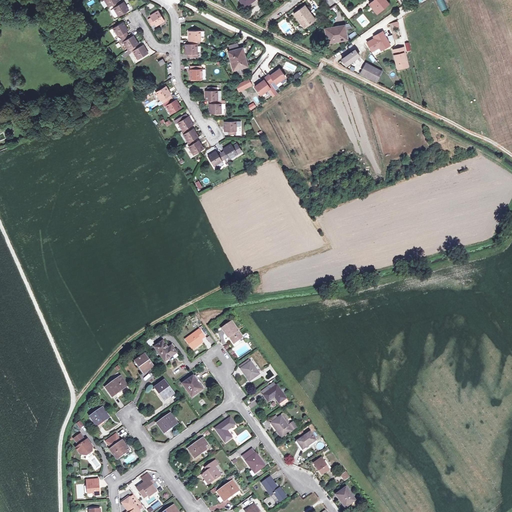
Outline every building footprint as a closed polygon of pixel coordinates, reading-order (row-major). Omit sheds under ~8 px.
[(374,0),(370,4),(377,14),(387,6),(383,1),(383,0),(374,0)] [(443,0),(437,0),(440,11),(446,10),(443,0)] [(120,4),(118,1),(112,5),(119,16),(128,11),(123,2),(120,4)] [(340,1),(336,5),(348,19),(352,16),(340,1)] [(316,20),(305,6),(294,14),(305,28),(316,20)] [(158,11),(150,16),(151,18),(148,20),(152,26),(155,24),(156,26),(164,20),(158,11)] [(397,22),(389,23),(393,40),(400,38),(398,30),(399,29),(397,22)] [(121,39),(128,35),(126,32),(128,31),(123,23),(113,29),(118,37),(120,36),(121,39)] [(344,26),(325,29),(327,41),(340,39),(341,41),(347,40),(344,26)] [(380,28),(370,33),(373,37),(372,37),(381,51),(391,45),(380,28)] [(200,31),(189,31),(189,41),(190,44),(197,44),(197,41),(201,41),(200,31)] [(130,50),(138,44),(133,36),(130,38),(128,35),(121,39),(120,40),(122,43),(123,42),(128,50),(130,50)] [(138,44),(130,50),(131,52),(133,51),(138,60),(148,54),(143,45),(140,47),(138,44)] [(197,44),(190,44),(185,44),(186,54),(187,54),(187,58),(201,58),(201,53),(197,53),(197,44)] [(237,44),(229,46),(231,51),(228,52),(233,70),(247,66),(242,48),(238,49),(237,50),(236,48),(238,48),(237,44)] [(404,47),(397,49),(399,55),(394,56),(396,64),(399,63),(400,69),(407,67),(403,53),(405,53),(404,47)] [(355,51),(342,59),(346,65),(359,56),(355,51)] [(382,71),(366,63),(360,74),(376,83),(382,71)] [(200,66),(193,66),(193,69),(191,69),(191,79),(202,79),(202,69),(200,69),(200,66)] [(274,73),(267,78),(272,84),(275,82),(277,85),(286,78),(280,70),(277,73),(275,74),(274,73)] [(272,84),(267,78),(261,83),(262,84),(259,86),(256,88),(262,96),(269,91),(274,97),(279,94),(272,84)] [(235,84),(239,92),(252,86),(249,79),(235,84)] [(162,104),(171,99),(170,96),(170,95),(165,87),(155,93),(160,101),(162,104)] [(218,87),(208,87),(208,91),(206,91),(206,101),(210,101),(218,101),(218,91),(218,87)] [(171,99),(162,104),(164,107),(166,106),(171,115),(181,109),(176,100),(173,102),(171,99)] [(221,113),(221,101),(218,101),(210,101),(210,113),(221,113)] [(187,117),(185,114),(174,121),(176,124),(178,123),(183,131),(184,130),(190,127),(193,125),(188,117),(187,117)] [(236,122),(224,122),(224,131),(228,131),(228,135),(236,135),(236,122)] [(189,143),(195,139),(198,137),(193,129),(192,130),(190,127),(184,130),(186,133),(184,135),(189,143)] [(197,142),(195,139),(189,143),(191,146),(189,147),(194,155),(204,149),(199,141),(197,142)] [(224,151),(221,153),(225,159),(228,158),(229,159),(242,151),(237,144),(233,147),(232,144),(223,149),(224,151)] [(225,159),(221,153),(218,154),(216,152),(208,157),(214,166),(225,159)] [(232,322),(222,329),(226,334),(227,333),(235,344),(243,337),(232,322)] [(200,330),(186,340),(193,350),(203,342),(201,340),(205,337),(200,330)] [(163,342),(155,347),(165,362),(173,356),(172,354),(176,351),(171,345),(167,347),(163,342)] [(145,354),(135,361),(144,374),(154,367),(145,354)] [(241,369),(251,362),(249,359),(239,366),(241,369)] [(251,362),(241,369),(250,381),(260,374),(251,362)] [(144,378),(147,382),(152,378),(148,374),(144,378)] [(196,375),(193,377),(199,385),(201,383),(196,375)] [(121,377),(106,388),(112,397),(128,386),(121,377)] [(193,377),(183,384),(192,397),(203,390),(199,385),(193,377)] [(165,381),(155,388),(165,401),(174,394),(165,381)] [(277,385),(263,395),(268,402),(276,397),(277,398),(276,398),(279,404),(287,398),(277,385)] [(287,398),(279,404),(282,407),(289,402),(287,398)] [(103,408),(90,417),(97,427),(110,418),(103,408)] [(171,414),(158,424),(165,433),(177,424),(171,414)] [(276,416),(273,418),(275,421),(271,423),(282,438),(297,428),(293,422),(291,424),(288,426),(284,420),(287,419),(284,414),(278,418),(276,416)] [(230,418),(215,429),(226,443),(233,438),(229,432),(228,433),(227,431),(236,425),(230,418)] [(311,432),(297,441),(304,451),(310,447),(309,445),(316,440),(311,432)] [(81,434),(74,439),(79,446),(76,448),(80,455),(87,456),(92,452),(90,449),(92,447),(87,440),(85,441),(81,434)] [(116,434),(112,437),(118,445),(122,442),(116,434)] [(112,437),(106,442),(111,449),(110,450),(117,460),(124,455),(130,450),(123,441),(122,442),(118,445),(112,437)] [(203,438),(188,449),(195,459),(207,450),(205,447),(208,445),(203,438)] [(253,449),(243,456),(246,461),(256,454),(253,449)] [(238,461),(236,459),(240,456),(237,451),(229,457),(234,464),(238,461)] [(256,454),(246,461),(255,473),(265,466),(256,454)] [(322,458),(314,463),(322,475),(330,470),(322,458)] [(213,462),(206,467),(209,471),(208,472),(202,476),(205,480),(207,479),(210,484),(221,476),(215,467),(216,466),(213,462)] [(344,482),(350,477),(346,471),(340,475),(344,482)] [(149,477),(143,481),(145,483),(137,488),(144,497),(147,494),(149,496),(149,497),(157,491),(153,485),(151,484),(153,482),(149,477)] [(221,484),(223,487),(233,480),(231,477),(221,484)] [(270,478),(262,484),(271,496),(274,494),(280,503),(287,498),(281,489),(279,490),(275,485),(270,478)] [(99,480),(87,480),(87,486),(89,486),(90,494),(95,493),(95,496),(100,495),(99,480)] [(233,481),(217,492),(224,502),(240,490),(233,481)] [(347,488),(337,495),(345,507),(351,503),(352,504),(356,501),(347,488)] [(129,498),(122,503),(129,511),(139,511),(138,509),(136,507),(141,504),(134,495),(130,498),(129,498)] [(264,500),(269,507),(273,504),(269,497),(264,500)] [(146,509),(147,511),(150,511),(161,505),(159,501),(146,509)]
